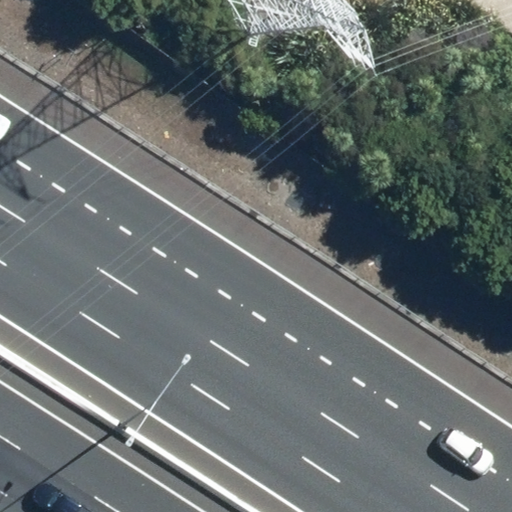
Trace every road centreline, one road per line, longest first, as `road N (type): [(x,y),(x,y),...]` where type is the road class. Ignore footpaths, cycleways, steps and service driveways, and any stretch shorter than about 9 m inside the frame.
road 1 (motorway): [(0,256),(391,511)]
road 2 (motorway): [(112,511),(0,438)]
